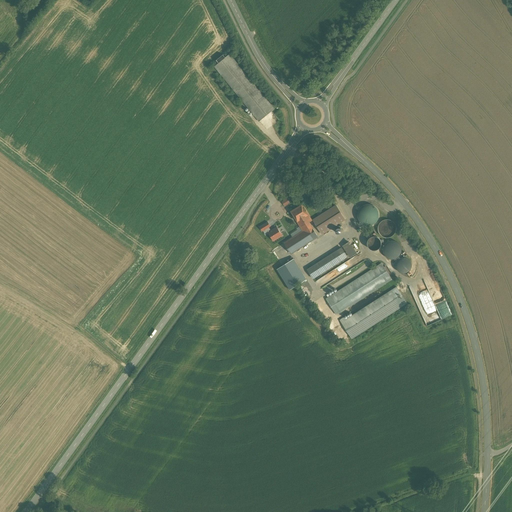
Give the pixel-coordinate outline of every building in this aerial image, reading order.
[(259,121),(274,109),(230,55),(225,58),(223,55),(216,60),(219,63),(215,67),(259,121)] [(365,203),(360,219),(376,224),(381,208),(365,203)] [(284,243),(291,254),(318,237),(309,222),(312,220),(302,204),(291,211),(303,231),(284,243)] [(336,205),(313,220),(322,234),(345,220),(336,205)] [(394,235),(396,232),(396,229),(396,227),(395,224),(393,222),(391,220),(388,219),(386,219),(383,220),(381,221),(380,223),(378,225),(378,228),(378,231),(380,234),(382,236),(385,238),(388,238),(391,237),(394,235)] [(273,242),(286,235),(281,226),(273,230),(271,226),(273,225),(270,220),(260,226),(263,232),(266,230),(273,242)] [(369,248),(371,249),(373,250),(376,250),(378,249),(380,247),(381,245),(381,242),(380,239),(378,238),(375,236),(373,237),(370,238),(368,240),(367,242),(367,245),(369,248)] [(394,259),(397,258),(399,256),(401,254),(401,251),(401,249),(400,246),(399,244),(397,242),(395,241),(392,241),(390,241),(388,242),(385,244),(383,247),(383,250),(384,253),(385,256),(388,258),(391,259),(394,259)] [(349,242),(343,246),(350,257),(356,253),(349,242)] [(306,267),(308,270),(341,248),(340,246),(306,267)] [(341,248),(308,270),(313,278),(347,256),(341,248)] [(294,258),(283,265),(295,284),(306,277),(294,258)] [(408,272),(410,269),(411,267),(411,265),(411,262),(409,260),(407,259),(405,258),(403,258),(400,258),(398,260),(396,262),(396,265),(396,268),(397,270),(400,272),(403,273),(406,273),(408,272)] [(381,263),(326,299),(336,315),(391,280),(381,263)] [(396,287),(341,322),(352,338),(407,303),(396,287)]
